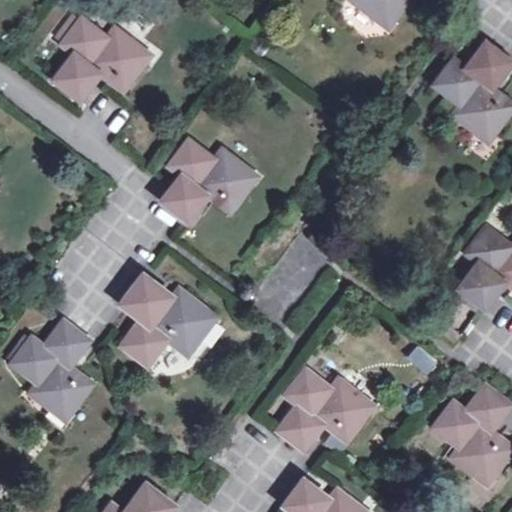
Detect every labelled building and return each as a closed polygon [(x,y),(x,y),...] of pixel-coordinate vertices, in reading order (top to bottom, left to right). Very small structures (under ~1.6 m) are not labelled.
[(351,0),(376,19),(382,11),(394,19),(408,0),(351,0)] [(388,27),(394,19),(382,11),(376,19),(388,27)] [(133,61),(142,48),(113,26),(106,36),(81,17),(61,44),(73,52),(52,80),(80,100),(99,73),(102,69),(108,73),(105,78),(123,90),(141,66),(133,61)] [(489,124),(497,130),(511,109),(511,103),(493,88),(508,68),(511,62),(484,41),(481,46),(465,67),(452,57),(432,85),(458,104),(450,114),(480,136),(489,124)] [(150,54),(142,48),(133,61),(141,66),(150,54)] [(102,69),(99,73),(105,78),(108,73),(102,69)] [(487,142),(497,130),(489,124),(480,136),(487,142)] [(241,183),(251,170),(220,147),(213,157),(187,137),(167,164),(179,174),(170,186),(159,200),(184,218),(187,221),(206,195),(209,191),(217,196),(214,201),(230,212),(248,188),(241,183)] [(258,175),(251,170),(241,183),(248,188),(258,175)] [(209,191),(206,195),(214,201),(217,196),(209,191)] [(511,242),(510,246),(484,226),(464,253),(477,263),(457,289),(484,310),(497,292),(504,284),(507,279),(511,282),(511,286),(511,289),(511,242)] [(172,297),(169,295),(142,275),(120,304),(126,309),(140,319),(120,345),(147,364),(166,339),(179,350),(189,337),(196,343),(216,318),(183,293),(174,305),(169,301),(172,297)] [(175,286),(169,295),(172,297),(169,301),(174,305),(183,293),(175,286)] [(66,371),(69,367),(89,341),(62,321),(42,347),(29,337),(10,364),(35,383),(28,393),(53,412),(58,405),(70,414),(92,384),(77,372),(73,377),(66,371)] [(10,364),(29,337),(24,333),(4,360),(10,364)] [(187,356),(196,343),(189,337),(179,350),(187,356)] [(425,376),(438,363),(418,343),(406,356),(425,376)] [(77,372),(69,367),(66,371),(73,377),(77,372)] [(357,412),(366,401),(336,378),(328,387),(304,369),(284,395),(295,404),(276,430),(304,451),(311,441),(322,425),(326,420),(334,426),(330,431),(346,442),(364,418),(357,412)] [(488,436),(491,431),(500,420),(511,405),(483,384),(464,410),(451,401),(431,428),(457,447),(450,456),(479,478),(488,467),(496,473),(511,451),(511,446),(499,437),(496,441),(488,436)] [(373,406),(366,401),(357,412),(364,418),(373,406)] [(65,421),(70,414),(58,405),(53,412),(65,421)] [(326,420),(322,425),(330,431),(334,426),(326,420)] [(499,437),(491,431),(488,436),(496,441),(499,437)] [(487,484),(496,473),(488,467),(479,478),(487,484)] [(330,497),(326,495),(303,478),(283,505),(292,511),(368,511),(342,491),(332,506),(327,501),(330,497)] [(171,511),(175,506),(144,485),(123,511),(121,511),(110,504),(104,511),(171,511)] [(333,486),(326,495),(330,497),(327,501),(332,506),(342,491),(333,486)]
